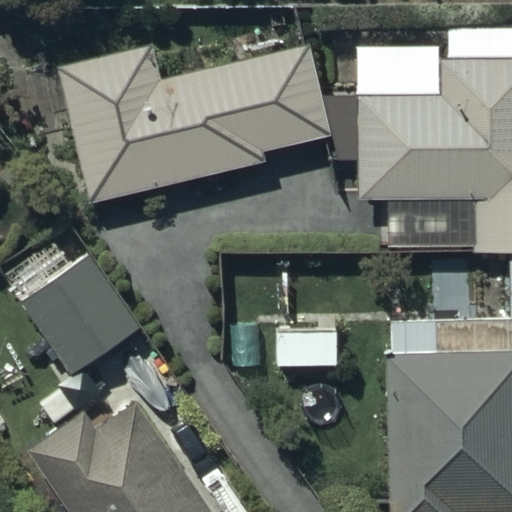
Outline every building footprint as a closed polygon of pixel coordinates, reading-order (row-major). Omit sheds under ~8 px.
[(316,111),(298,37),(151,72),(141,28),(55,48),(85,176),(255,135),(253,126),(316,111)] [(511,38),(355,39),(355,147),(355,168),(476,168),(477,225),(511,224),(511,38)] [(69,359),(126,319),(74,244),(16,284),(69,359)] [(336,330),(276,330),(276,366),(336,366),(336,330)] [(447,511),(448,498),(511,497),(511,351),(390,353),(392,511),(447,511)] [(214,511),(131,389),(89,417),(72,392),(21,426),(79,511),(214,511)]
